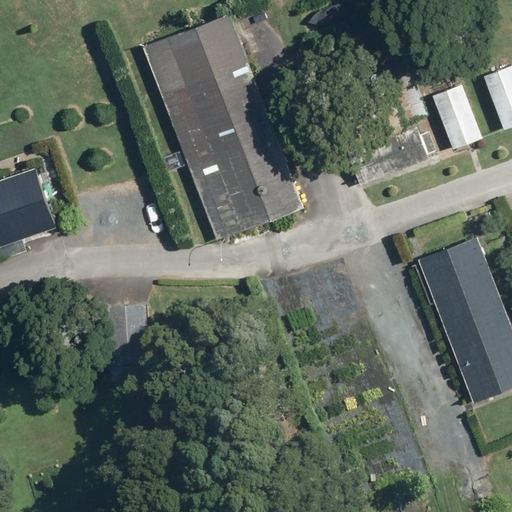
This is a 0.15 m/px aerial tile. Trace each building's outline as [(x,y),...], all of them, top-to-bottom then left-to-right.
[(156,16),(157,19),(199,0),(149,0),(142,3),(149,19),(156,16)] [(228,11),(141,45),(217,242),(304,209),(228,11)] [(511,62),(482,74),(503,129),(511,125),(511,62)] [(462,82),(431,93),(452,149),(482,138),(462,82)] [(415,126),(348,152),(362,187),(428,161),(415,126)] [(0,260),(27,251),(23,239),(56,228),(37,169),(0,181),(0,260)] [(471,399),(511,383),(511,330),(477,239),(418,261),(471,399)] [(145,303),(104,305),(107,369),(149,366),(145,303)]
